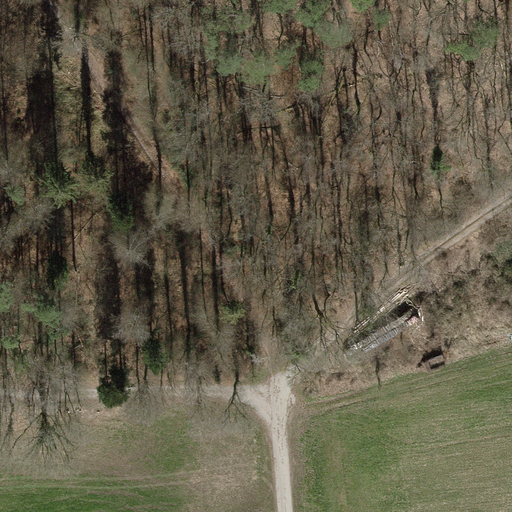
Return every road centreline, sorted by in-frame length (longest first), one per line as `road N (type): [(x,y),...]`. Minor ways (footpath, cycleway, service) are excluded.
road 1 (track): [(276,395),(264,348),(229,276),(53,0)]
road 2 (track): [(276,395),(310,352),(511,190)]
road 3 (track): [(0,386),(276,395)]
